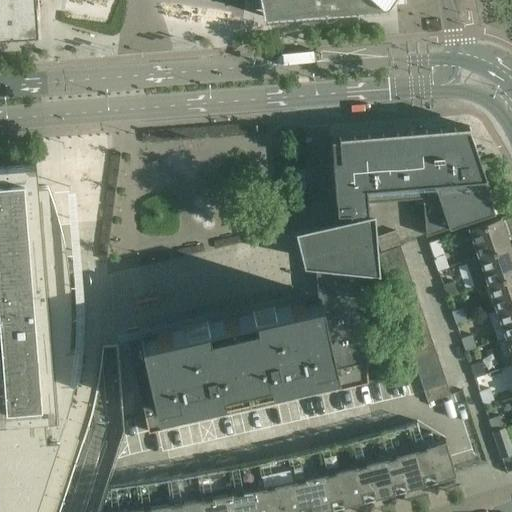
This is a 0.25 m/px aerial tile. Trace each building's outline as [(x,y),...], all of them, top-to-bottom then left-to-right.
[(0,0),(0,38),(38,36),(37,14),(35,0),(0,0)] [(260,0),(261,3),(261,5),(264,18),(323,13),(386,8),(387,9),(387,8),(386,7),(384,5),(388,3),(390,0),(260,0)] [(468,127),(417,131),(353,136),(334,138),(331,138),(331,140),(333,159),(336,205),(368,202),(408,199),(409,216),(424,215),(426,236),(496,212),(468,127)] [(62,229),(60,222),(57,213),(54,204),(52,196),(48,187),(38,188),(36,161),(0,163),(0,511),(35,511),(68,413),(70,405),(71,398),(73,390),(75,382),(76,373),(77,366),(79,357),(79,351),(81,350),(81,349),(70,350),(71,333),(71,322),(72,315),(72,308),(71,300),(71,291),(70,283),(70,276),(69,269),(68,262),(66,253),(65,244),(63,237),(62,229)] [(301,232),(302,236),(111,279),(117,346),(103,347),(101,366),(97,387),(93,408),(87,427),(109,434),(123,439),(125,435),(124,422),(145,417),(149,432),(162,429),(170,465),(372,419),(364,383),(368,382),(361,297),(359,265),(373,267),(368,202),(336,205),(337,212),(338,224),(301,232)] [(470,230),(480,257),(510,246),(507,236),(508,235),(507,233),(509,233),(505,221),(504,222),(503,220),(501,220),(501,219),(470,230)] [(511,247),(511,246),(510,247),(510,246),(480,257),(467,261),(476,288),(489,284),(511,276),(511,247)] [(404,258),(400,247),(378,255),(382,266),(404,258)] [(444,255),(434,258),(439,270),(449,267),(444,255)] [(408,270),(404,258),(382,266),(386,277),(408,270)] [(389,289),(412,281),(408,270),(386,277),(389,289)] [(511,276),(489,284),(498,311),(511,306),(511,276)] [(416,292),(412,281),(389,289),(393,300),(416,292)] [(454,281),(443,285),(448,298),(458,294),(454,281)] [(420,304),(418,297),(416,292),(393,300),(397,311),(420,304)] [(424,315),(420,304),(397,311),(401,323),(424,315)] [(511,306),(498,311),(489,314),(498,341),(507,338),(511,336),(511,306)] [(463,309),(453,313),(457,324),(467,321),(463,309)] [(428,326),(424,315),(401,323),(405,334),(428,326)] [(432,338),(428,326),(405,334),(409,346),(432,338)] [(471,335),(462,340),(466,352),(476,348),(471,335)] [(436,349),(432,338),(409,346),(413,357),(436,349)] [(439,361),(436,349),(413,357),(417,369),(439,361)] [(443,372),(439,361),(417,369),(420,380),(443,372)] [(480,362),(471,366),(475,378),(485,375),(480,362)] [(447,383),(443,372),(420,380),(424,391),(447,383)] [(451,395),(447,383),(424,391),(428,403),(451,395)] [(490,389),(481,393),(485,405),(494,401),(490,389)] [(499,416),(489,419),(493,433),(503,429),(499,416)] [(425,446),(421,436),(417,422),(416,422),(416,423),(405,426),(412,449),(415,448),(425,446)] [(412,449),(405,426),(394,429),(400,453),(412,449)] [(511,454),(511,447),(506,428),(503,429),(493,433),(502,458),(511,454)] [(400,453),(394,429),(382,432),(389,456),(398,453),(400,453)] [(389,456),(382,432),(371,436),(377,459),(385,457),(389,456)] [(431,432),(421,436),(425,446),(435,443),(431,432)] [(377,459),(371,436),(359,439),(365,462),(369,461),(377,459)] [(365,462),(359,439),(347,442),(353,465),(354,465),(365,462)] [(446,439),(435,443),(425,446),(415,448),(423,475),(433,472),(436,480),(456,474),(446,439)] [(353,465),(347,442),(335,445),(341,468),(353,465)] [(341,468),(335,445),(324,447),(330,471),(341,468)] [(330,471),(324,447),(312,450),(318,474),(324,473),(330,471)] [(423,475),(415,448),(412,449),(400,453),(398,453),(389,456),(385,457),(392,483),(393,483),(403,480),(405,489),(426,483),(423,475)] [(318,474),(312,450),(300,453),(306,477),(308,476),(318,474)] [(306,477),(300,453),(289,456),(294,480),(306,477)] [(294,480),(289,456),(277,458),(282,482),(293,480),(294,480)] [(392,483),(385,457),(377,459),(369,461),(365,462),(354,465),(361,492),(362,491),(372,489),(375,497),(395,492),(393,483),(392,483)] [(282,482),(277,458),(265,461),(270,485),(282,482)] [(270,485),(265,461),(254,463),(258,487),(263,486),(270,485)] [(258,487),(254,463),(242,465),(247,489),(258,487)] [(247,489),(242,465),(230,467),(235,492),(244,490),(247,489)] [(361,492),(354,465),(353,465),(341,468),(330,471),(324,473),(330,499),(331,499),(341,496),(344,505),(364,500),(362,491),(361,492)] [(235,492),(230,467),(218,470),(222,494),(232,492),(235,492)] [(222,494),(218,470),(206,472),(210,496),(211,496),(222,494)] [(210,496),(206,472),(194,474),(198,498),(201,497),(210,496)] [(330,499),(324,473),(318,474),(308,476),(306,477),(294,480),(293,480),(299,506),(300,506),(310,504),(312,511),(314,511),(333,508),(331,499),(330,499)] [(198,498),(194,474),(183,476),(186,500),(189,499),(198,498)] [(186,500),(183,476),(171,477),(174,502),(186,500)] [(171,477),(159,479),(162,503),(170,502),(174,502),(171,477)] [(162,503),(159,479),(147,481),(150,505),(151,505),(162,503)] [(299,506),(293,480),(282,482),(270,485),(263,486),(268,511),(271,511),(279,510),(279,511),(301,511),(300,506),(299,506)] [(150,505),(147,481),(135,482),(138,507),(139,507),(150,505)] [(138,507),(135,482),(123,484),(126,508),(138,507)] [(126,508),(123,484),(110,486),(110,485),(109,485),(100,511),(121,509),(126,508)] [(268,511),(263,486),(258,487),(247,489),(244,490),(235,492),(232,492),(235,511),(268,511)] [(235,511),(232,492),(222,494),(211,496),(210,496),(201,497),(203,511),(235,511)] [(203,511),(201,497),(198,498),(189,499),(186,500),(174,502),(170,502),(171,511),(203,511)] [(171,511),(170,502),(162,503),(151,505),(150,505),(139,507),(140,511),(171,511)]
